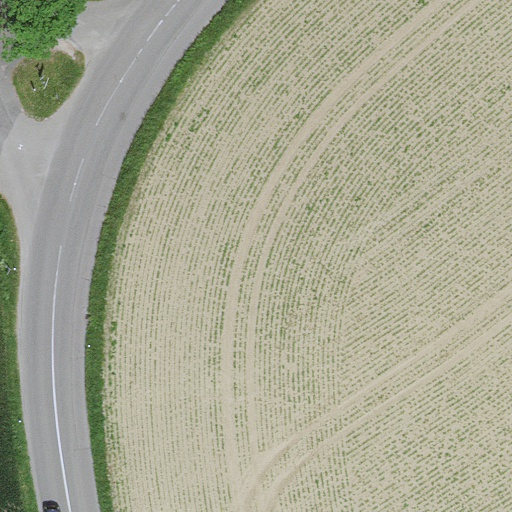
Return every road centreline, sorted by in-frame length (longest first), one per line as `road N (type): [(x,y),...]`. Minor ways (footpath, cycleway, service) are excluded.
road 1 (secondary): [(143,39),(101,122),(58,258),(58,428),(72,511)]
road 2 (residential): [(0,7),(13,17),(143,39)]
